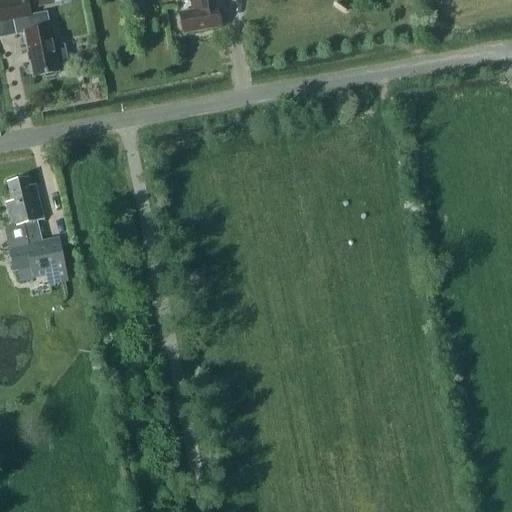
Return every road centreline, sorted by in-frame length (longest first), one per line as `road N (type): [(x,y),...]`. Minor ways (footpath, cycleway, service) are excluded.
road 1 (unclassified): [(0,145),(511,50)]
road 2 (track): [(134,167),(100,174),(83,190),(151,511)]
